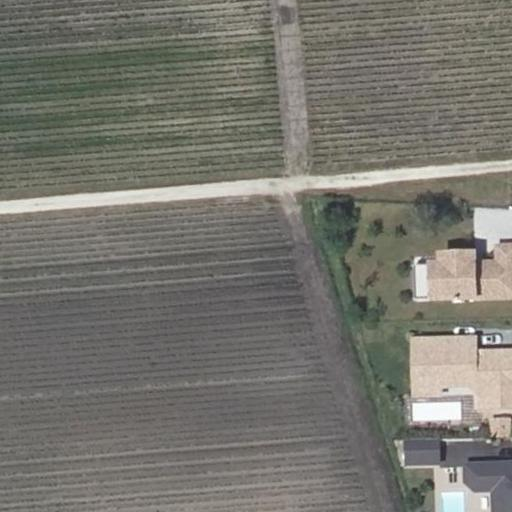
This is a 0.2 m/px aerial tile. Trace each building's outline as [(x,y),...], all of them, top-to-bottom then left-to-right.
[(476,265),(451,266),(452,301),(511,298),(511,247),(499,248),(500,264),(485,264),(485,268),(476,269),(476,265)] [(443,265),(476,265),(476,255),(443,256),(443,265)] [(434,301),(452,301),(451,266),(433,266),(434,301)] [(415,341),(415,357),(424,364),(443,364),(451,371),(474,370),(482,378),(482,394),(511,392),(511,352),(495,353),(495,358),(477,359),(476,340),(415,341)] [(411,438),(413,465),(450,461),(448,435),(411,438)] [(511,511),(511,464),(466,465),(466,486),(478,496),(493,496),(493,511),(511,511)]
